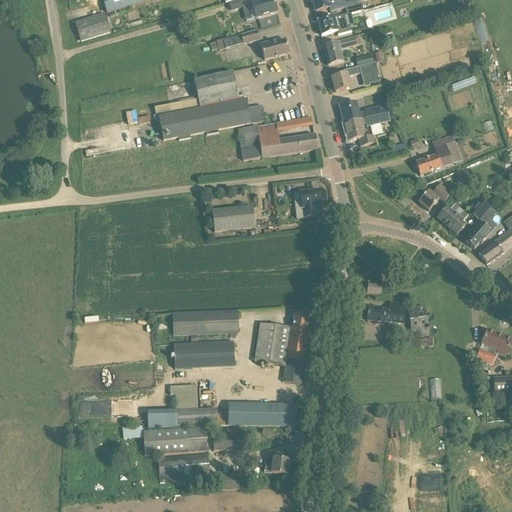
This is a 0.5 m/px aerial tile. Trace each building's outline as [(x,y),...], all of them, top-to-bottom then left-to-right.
[(102,0),(107,14),(127,8),(155,0),(102,0)] [(277,13),(273,0),(269,0),(251,5),(246,7),(247,13),(253,11),(255,20),(277,13)] [(358,6),(355,0),(311,0),(315,13),(330,10),(331,14),(349,9),(358,6)] [(228,4),(231,13),(242,9),(243,9),(240,1),(228,4)] [(471,3),(454,8),(457,19),(474,14),(471,3)] [(344,11),(346,17),(363,12),(361,6),(344,11)] [(110,34),(106,20),(105,15),(92,19),(75,24),(81,43),(110,34)] [(319,31),(320,31),(322,37),(338,33),(339,37),(352,33),(350,27),(347,28),(344,17),(335,19),(318,23),(318,25),(317,25),(319,31)] [(481,44),(489,41),(480,19),(473,21),(481,44)] [(257,32),(241,36),(243,46),(260,41),(257,32)] [(393,38),(386,40),(388,46),(395,44),(393,38)] [(358,39),(323,48),(328,68),(344,64),(340,50),(359,45),(358,39)] [(289,55),(285,41),(272,45),(271,43),(260,46),(265,62),(289,55)] [(373,44),(374,51),(383,48),(382,42),(373,44)] [(374,55),(376,64),(384,62),(382,53),(374,55)] [(371,56),(355,60),(357,68),(373,63),(371,56)] [(330,76),(333,87),(333,88),(333,91),(335,91),(335,94),(351,90),(348,78),(363,74),(367,85),(380,82),(375,63),(357,68),(338,73),(330,76)] [(238,98),(235,84),(233,73),(193,82),(197,101),(154,109),(156,116),(158,116),(199,108),(244,97),(245,97),(245,96),(238,98)] [(219,134),(218,132),(265,123),(262,107),(248,110),(246,101),(244,102),(244,97),(199,108),(158,116),(159,118),(163,142),(178,140),(179,142),(190,140),(190,137),(206,134),(207,137),(219,134)] [(356,103),(339,108),(344,126),(360,121),(356,103)] [(389,114),(387,106),(362,112),(365,120),(389,114)] [(365,120),(360,121),(344,126),(348,143),(359,141),(361,148),(375,145),(373,137),(365,139),(362,127),(366,125),(367,129),(391,122),(389,114),(365,120)] [(280,150),(279,145),(277,133),(276,125),(257,128),(260,153),(280,150)] [(315,137),(290,141),(291,143),(279,145),(280,150),(260,153),(257,128),(238,131),(240,142),(242,153),(243,163),(262,160),(318,151),(315,137)] [(462,162),(453,137),(432,144),(437,157),(415,164),(420,177),(462,162)] [(469,169),(463,171),(466,179),(472,176),(469,169)] [(451,196),(440,186),(432,195),(429,192),(418,204),(429,213),(439,201),(443,205),(451,196)] [(300,194),(302,209),(296,210),(297,220),(317,218),(316,208),(321,208),(319,192),(300,194)] [(490,208),(482,201),(470,215),(478,222),(490,208)] [(253,208),(212,213),(214,234),(255,229),(253,208)] [(447,209),(437,220),(457,236),(466,225),(447,209)] [(478,223),(468,235),(470,237),(465,243),(474,251),(479,245),(481,246),(491,234),(478,223)] [(511,248),(511,231),(479,255),(487,267),(511,248)] [(382,288),(368,286),(367,294),(381,296),(382,288)] [(406,307),(390,304),(389,313),(369,310),(367,322),(375,324),(375,326),(383,327),(384,323),(404,326),(406,307)] [(429,336),(428,332),(425,308),(408,310),(411,338),(429,336)] [(238,313),(228,313),(172,315),(173,337),(239,335),(238,313)] [(309,333),(307,332),(309,318),(295,315),(293,330),(291,330),(260,326),(256,363),(285,368),(282,383),(301,386),(309,333)] [(476,360),(492,367),(497,356),(505,359),(511,341),(487,332),(482,346),(489,349),(485,355),(479,352),(476,360)] [(420,349),(433,348),(433,340),(419,341),(420,349)] [(234,343),(174,346),(175,371),(235,368),(234,343)] [(511,379),(494,380),(494,391),(482,391),(482,401),(494,401),(511,400),(511,379)] [(431,402),(441,402),(440,380),(430,380),(431,402)] [(197,388),(170,389),(170,397),(175,396),(176,411),(177,411),(178,429),(210,427),(210,428),(217,428),(217,410),(198,411),(197,388)] [(298,408),(228,407),(228,427),(295,426),(298,408)] [(487,415),(488,422),(500,421),(499,414),(487,415)] [(142,428),(123,429),(124,441),(143,440),(142,428)] [(205,429),(143,433),(145,458),(207,454),(205,429)] [(250,435),(213,435),(214,452),(250,452),(250,435)] [(207,457),(159,460),(160,480),(208,477),(207,457)] [(289,462),(273,460),(272,468),(265,467),(264,474),(271,475),(287,477),(289,462)] [(247,474),(237,474),(217,476),(219,492),(248,490),(247,474)]
